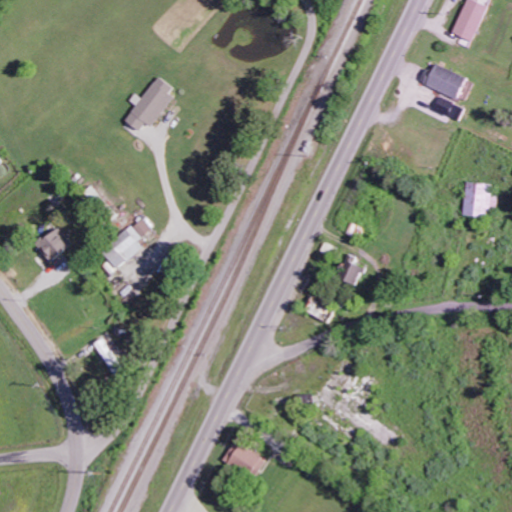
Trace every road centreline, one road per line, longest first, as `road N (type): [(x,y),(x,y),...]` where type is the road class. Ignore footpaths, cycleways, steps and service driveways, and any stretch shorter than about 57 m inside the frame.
road 1 (primary): [(170,511),(420,0)]
road 2 (residential): [(77,449),(114,432),(144,384),(306,50),(311,37),(302,0)]
road 3 (residential): [(511,308),(462,307),(360,325),(237,375)]
road 4 (residential): [(66,511),(77,460),(73,415),(43,350),(0,289)]
